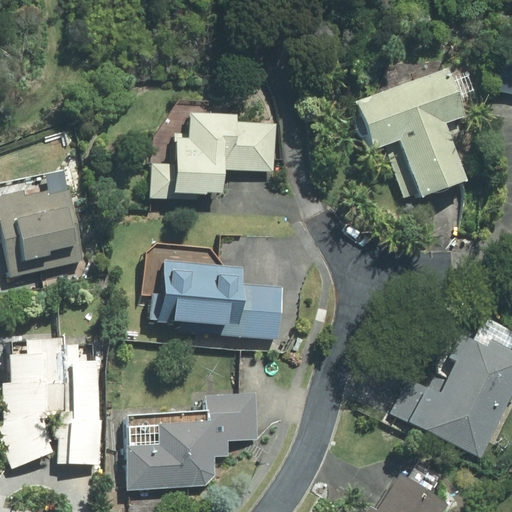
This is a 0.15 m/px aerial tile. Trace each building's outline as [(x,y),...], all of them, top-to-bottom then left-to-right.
[(461,182),(440,126),(459,118),(441,70),(349,105),(368,153),(393,144),(414,200),(461,182)] [(147,201),(195,202),(195,197),(202,198),(202,196),(220,196),(220,172),(272,173),(273,126),(232,125),(233,118),(185,116),(184,136),(173,135),(171,166),(148,166),(147,201)] [(0,249),(7,280),(80,263),(65,193),(44,197),(43,194),(21,198),(20,194),(0,198),(0,249)] [(275,341),(280,290),(239,286),(240,271),(159,264),(157,298),(148,297),(146,321),(155,322),(155,324),(177,326),(177,334),(275,341)] [(477,459),(511,386),(511,354),(485,341),(481,350),(454,337),(442,361),(450,364),(443,378),(432,372),(423,391),(403,381),(386,414),(477,459)] [(60,349),(59,342),(21,344),(22,358),(5,359),(7,386),(0,386),(0,449),(9,471),(49,455),(35,422),(52,421),(51,442),(56,442),(55,465),(97,466),(98,423),(96,423),(93,365),(74,366),(73,348),(60,349)] [(123,493),(202,488),(211,479),(210,461),(225,460),(224,443),(256,442),(252,396),(202,399),(203,413),(122,419),(125,450),(120,450),(123,493)] [(442,511),(445,507),(395,476),(372,511),(369,511),(366,510),(364,511),(442,511)]
